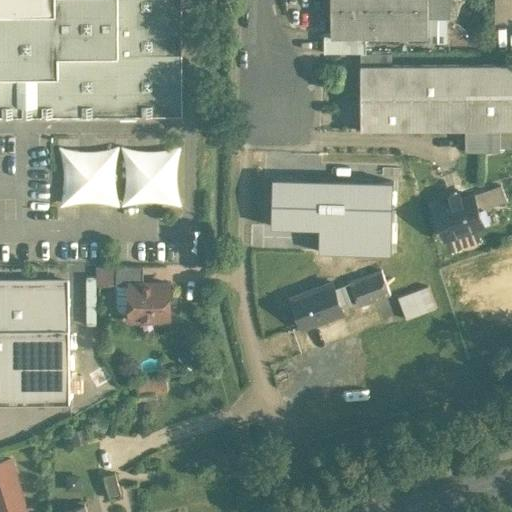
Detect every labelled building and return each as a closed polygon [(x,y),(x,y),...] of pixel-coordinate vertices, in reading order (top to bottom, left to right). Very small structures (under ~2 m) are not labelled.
[(0,0),(0,95),(17,95),(17,104),(57,104),(57,114),(178,113),(177,0),(0,0)] [(331,0),(332,32),(332,36),(366,36),(429,36),(428,17),(428,0),(331,0)] [(449,0),(428,0),(428,17),(449,17),(449,0)] [(366,36),(332,36),(332,32),(324,32),(324,52),(361,52),(366,52),(366,36)] [(366,52),(361,52),(361,64),(392,64),(392,52),(366,52)] [(511,63),(392,64),(361,64),(362,128),(465,128),(500,127),(511,127),(511,63)] [(500,127),(465,128),(466,150),(500,150),(500,147),(500,127)] [(500,147),(511,146),(511,127),(500,127),(500,147)] [(60,145),(60,205),(120,205),(120,145),(60,145)] [(122,145),(121,205),(182,205),(182,145),(122,145)] [(321,226),(393,228),(395,180),(273,177),(272,225),(321,226)] [(493,188),(462,198),(460,192),(449,196),(451,202),(435,207),(445,236),(484,223),(479,210),(498,203),(493,188)] [(393,228),(321,226),(320,250),(393,252),(393,228)] [(350,281),(359,306),(391,293),(382,269),(350,281)] [(69,280),(0,281),(0,402),(70,401),(69,280)] [(170,282),(150,282),(130,282),(130,318),(170,318),(170,282)] [(333,283),(292,298),(303,326),(343,311),(333,283)] [(428,285),(398,296),(407,318),(436,307),(428,285)] [(166,376),(137,380),(138,394),(168,390),(166,376)] [(27,511),(11,458),(0,461),(0,511),(27,511)] [(115,472),(104,475),(110,498),(121,495),(115,472)]
